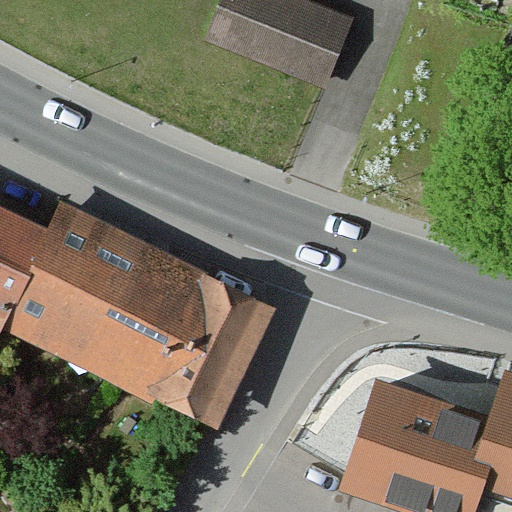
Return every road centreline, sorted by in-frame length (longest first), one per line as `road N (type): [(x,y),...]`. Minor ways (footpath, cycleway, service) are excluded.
road 1 (secondary): [(337,247),(93,150),(0,99)]
road 2 (unclassified): [(337,247),(201,511)]
road 3 (secondary): [(511,301),(337,247)]
